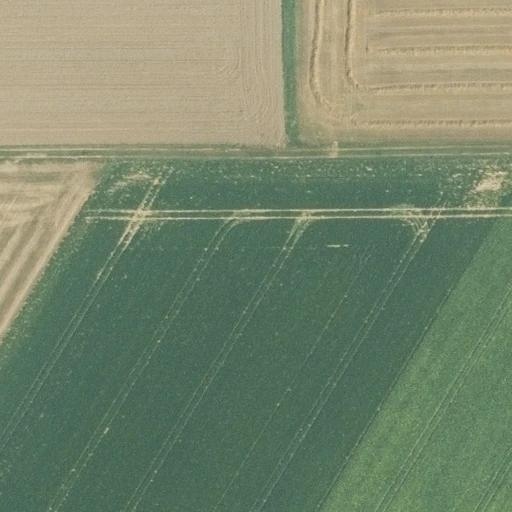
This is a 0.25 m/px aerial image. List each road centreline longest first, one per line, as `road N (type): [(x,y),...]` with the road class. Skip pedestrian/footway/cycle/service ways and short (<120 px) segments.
road 1 (track): [(0,156),(511,152)]
road 2 (track): [(283,154),(282,0)]
